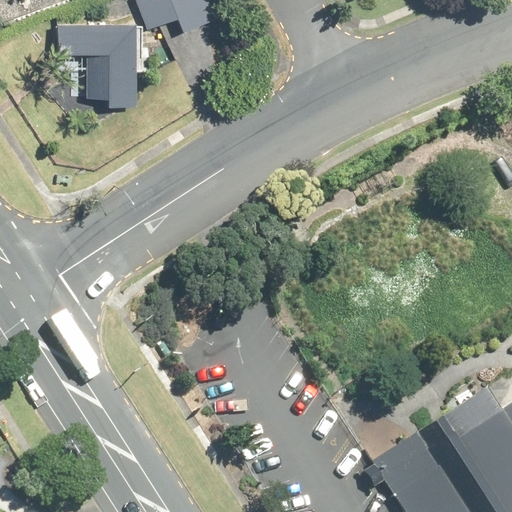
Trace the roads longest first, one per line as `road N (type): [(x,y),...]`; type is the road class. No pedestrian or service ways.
road 1 (residential): [(22,300),(347,111)]
road 2 (primary): [(156,511),(22,300)]
road 3 (residential): [(347,111),(511,37)]
road 4 (residential): [(297,0),(347,111)]
